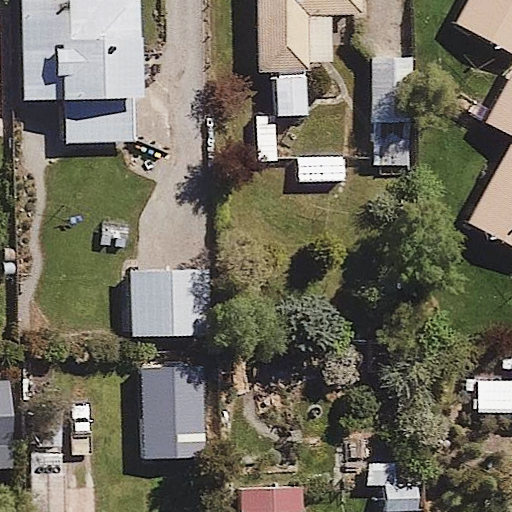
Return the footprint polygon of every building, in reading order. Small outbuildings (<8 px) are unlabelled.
[(15,0),(18,101),(60,100),(61,143),(136,141),(133,0),(15,0)] [(272,68),(272,115),(303,114),(303,64),(327,64),(327,14),(359,14),(358,0),(252,0),(253,68),(272,68)] [(510,138),(511,139),(511,0),(463,0),(451,21),(511,57),(511,66),(480,120),(510,138)] [(398,54),(366,56),(368,116),(401,115),(398,54)] [(511,139),(510,138),(461,219),(511,249),(511,139)] [(341,157),(294,158),(294,181),(341,181),(341,157)] [(202,268),(125,272),(128,337),(205,333),(202,268)] [(61,511),(60,450),(24,451),(24,511),(61,511)] [(297,511),(297,485),(237,487),(237,511),(297,511)]
